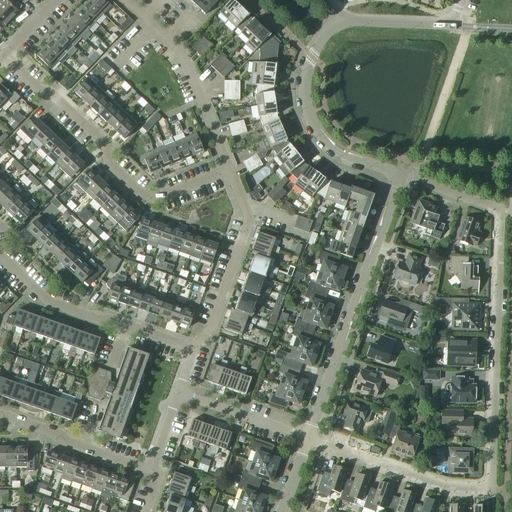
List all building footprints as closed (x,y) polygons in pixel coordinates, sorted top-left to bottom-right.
[(0,0),(0,11),(10,21),(18,12),(16,10),(20,5),(14,0),(0,0)] [(90,0),(89,1),(104,15),(111,7),(104,0),(90,0)] [(189,0),(205,15),(219,0),(189,0)] [(228,20),(240,7),(237,4),(238,3),(235,0),(232,0),(233,0),(232,0),(231,0),(220,13),(228,20)] [(96,23),(104,15),(89,1),(82,9),(96,23)] [(248,27),(254,20),(248,14),(249,13),(245,9),(244,11),(240,7),(228,20),(236,28),(236,27),(242,21),(248,27)] [(89,30),(96,23),(82,9),(74,17),(89,30)] [(0,27),(2,29),(10,21),(0,11),(0,27)] [(81,38),(89,30),(74,17),(67,24),(81,38)] [(118,28),(122,33),(133,22),(128,17),(118,28)] [(245,45),(261,28),(258,24),(259,23),(255,19),(254,20),(248,27),(242,21),(236,27),(236,28),(241,33),(249,40),(245,44),(245,45)] [(74,46),(81,38),(67,24),(59,32),(74,46)] [(253,52),(269,35),(270,33),(266,29),(265,31),(261,28),(245,45),(253,52)] [(66,54),(74,46),(59,32),(52,40),(66,54)] [(279,44),(280,43),(276,39),(275,40),(269,35),(253,52),(254,52),(257,48),(260,51),(258,63),(253,62),(253,63),(276,66),(279,44)] [(197,53),(208,41),(203,37),(192,48),(197,53)] [(59,62),(66,54),(52,40),(44,48),(59,62)] [(197,53),(198,54),(201,57),(212,46),(208,41),(197,53)] [(51,70),(59,62),(44,48),(37,56),(51,70)] [(215,70),(225,58),(221,54),(210,65),(215,70)] [(219,74),(230,63),(225,58),(215,70),(219,74)] [(101,60),(97,64),(101,68),(105,64),(101,60)] [(229,72),(232,69),(234,67),(230,63),(219,74),(224,78),(229,72)] [(276,66),(253,63),(252,73),(275,76),(275,72),(277,72),(278,66),(276,66)] [(274,81),(275,76),(252,73),(252,74),(257,74),(256,85),(265,86),(265,94),(274,93),(274,87),(276,87),(276,81),(274,81)] [(78,80),(74,77),(73,75),(62,86),(67,91),(78,80)] [(82,100),(96,85),(87,77),(74,91),(82,100)] [(0,107),(1,109),(8,101),(13,105),(20,98),(14,92),(12,95),(8,92),(9,91),(8,91),(0,83),(0,107)] [(91,107),(104,93),(96,85),(82,100),(91,107)] [(123,89),(120,94),(123,97),(127,92),(126,92),(130,88),(128,85),(123,89)] [(274,93),(265,94),(265,86),(256,85),(257,95),(256,95),(258,106),(275,104),(275,99),(277,99),(276,93),(274,93)] [(99,115),(112,101),(104,93),(91,107),(99,115)] [(107,123),(121,109),(112,101),(99,115),(107,123)] [(271,124),(279,120),(278,120),(277,115),(277,114),(279,114),(278,108),(276,108),(275,104),(258,106),(259,117),(260,117),(268,115),(271,124)] [(115,131),(129,117),(121,109),(107,123),(115,131)] [(19,114),(14,119),(19,124),(24,119),(19,114)] [(153,116),(150,119),(154,123),(157,120),(159,118),(155,114),(153,116)] [(279,120),(271,124),(268,115),(260,117),(262,127),(266,137),(283,130),(281,126),(283,125),(280,120),(279,120)] [(129,117),(115,131),(124,139),(138,125),(129,117)] [(45,127),(37,119),(33,123),(28,119),(19,129),(31,141),(35,138),(45,127)] [(147,122),(142,128),(146,132),(152,126),(154,123),(150,119),(147,122)] [(230,131),(245,126),(243,120),(228,125),(230,131)] [(247,132),(245,126),(230,131),(232,137),(247,132)] [(39,149),(53,134),(45,127),(35,138),(42,145),(39,148),(39,149)] [(283,151),(290,145),(287,140),(289,139),(286,134),(285,134),(283,130),(266,137),(271,147),(272,149),(271,147),(279,143),(283,151)] [(185,138),(193,156),(204,152),(196,133),(185,138)] [(47,156),(61,142),(53,134),(39,149),(47,156)] [(182,161),(193,156),(185,138),(174,142),(182,161)] [(58,160),(68,149),(61,142),(47,156),(55,164),(58,160)] [(171,165),(182,161),(174,142),(164,146),(171,165)] [(290,145),(283,151),(279,143),(271,147),(272,149),(276,155),(276,156),(283,165),(297,154),(294,150),(295,149),(292,144),(290,145)] [(17,150),(13,155),(16,157),(20,153),(24,149),(20,146),(16,150),(17,150)] [(161,169),(171,165),(164,146),(153,151),(161,169)] [(63,171),(76,157),(68,149),(58,160),(55,164),(63,171)] [(150,174),(161,169),(153,151),(142,155),(140,157),(139,159),(139,162),(141,164),(143,165),(146,165),(150,174)] [(303,173),(308,166),(307,166),(304,162),(303,162),(305,160),(301,156),(300,157),(297,154),(283,165),(290,174),(290,173),(296,167),(303,173)] [(246,168),(259,160),(256,155),(243,163),(246,168)] [(76,157),(63,171),(71,179),(84,165),(76,157)] [(15,169),(19,164),(14,160),(10,164),(15,169)] [(246,168),(249,173),(263,165),(259,160),(246,168)] [(19,173),(23,169),(19,164),(15,169),(19,173)] [(302,191),(316,173),(313,170),(314,168),(309,165),(308,166),(303,173),(296,167),(290,173),(297,180),(293,185),(302,191)] [(84,192),(98,178),(90,169),(76,184),(84,192)] [(328,190),(331,182),(330,182),(325,179),(326,177),(321,174),(320,175),(316,173),(302,191),(311,198),(315,193),(316,194),(314,193),(320,186),(328,190)] [(31,184),(35,179),(30,175),(26,179),(31,184)] [(0,199),(12,187),(10,190),(2,182),(6,178),(0,184),(0,199)] [(93,200),(106,186),(98,178),(84,192),(93,200)] [(35,188),(39,184),(35,179),(31,184),(35,188)] [(335,202),(341,186),(336,184),(337,182),(331,180),(331,182),(328,190),(320,186),(314,193),(316,194),(324,198),(324,199),(335,202)] [(271,200),(282,189),(277,184),(266,195),(271,200)] [(348,198),(352,187),(346,185),(345,187),(341,186),(335,202),(345,206),(348,198)] [(101,208),(115,193),(106,186),(93,200),(101,208)] [(0,204),(5,210),(20,194),(12,187),(0,199),(0,204)] [(358,203),(374,195),(361,190),(361,189),(356,187),(355,189),(352,187),(348,198),(358,202),(358,203)] [(253,189),(250,192),(256,200),(260,197),(253,189)] [(271,200),(275,204),(286,193),(282,189),(271,200)] [(52,196),(48,192),(47,191),(43,196),(48,200),(52,196)] [(109,216),(123,201),(115,193),(101,208),(109,216)] [(27,203),(28,202),(20,194),(5,210),(13,217),(25,205),(25,204),(27,203)] [(355,214),(366,218),(368,214),(369,215),(371,209),(369,209),(374,195),(358,203),(359,204),(356,214),(355,214)] [(426,204),(428,198),(426,204),(419,201),(416,208),(411,206),(410,207),(416,209),(412,220),(407,218),(406,218),(412,220),(411,222),(418,225),(418,227),(425,229),(423,234),(439,240),(444,225),(433,221),(439,202),(437,208),(426,204)] [(117,224),(131,209),(123,201),(109,216),(117,224)] [(25,205),(13,217),(19,223),(20,222),(22,224),(35,211),(27,203),(28,202),(27,203),(25,204),(25,205)] [(131,209),(117,224),(126,232),(140,218),(131,209)] [(355,214),(356,214),(349,211),(346,222),(363,228),(366,218),(355,214)] [(82,212),(78,216),(86,224),(90,220),(82,212)] [(45,227),(49,224),(40,216),(27,230),(35,238),(45,227)] [(296,222),(310,227),(312,221),(298,216),(296,222)] [(479,236),(480,234),(476,232),(479,223),(464,217),(456,240),(471,245),(472,244),(476,245),(478,240),(477,240),(479,236)] [(147,241),(153,222),(142,218),(135,237),(147,241)] [(157,245),(164,226),(153,222),(147,241),(157,245)] [(308,233),(310,227),(296,222),(294,228),(308,233)] [(359,238),(363,228),(346,222),(342,232),(359,238)] [(43,245),(56,231),(49,224),(45,227),(35,238),(43,245)] [(168,249),(175,230),(164,226),(157,245),(168,249)] [(179,252),(185,234),(175,230),(168,249),(179,252)] [(50,253),(64,239),(56,231),(43,245),(50,253)] [(106,235),(102,240),(105,242),(109,238),(112,234),(110,232),(106,235)] [(356,248),(359,238),(342,232),(339,242),(356,248)] [(258,233),(255,243),(272,249),(271,251),(274,253),(276,247),(273,246),(275,239),(258,233)] [(190,256),(196,237),(185,234),(179,252),(190,256)] [(200,260),(207,241),(196,237),(190,256),(200,260)] [(58,260),(72,246),(64,239),(50,253),(58,260)] [(207,241),(200,260),(212,264),(218,245),(207,241)] [(352,259),(356,248),(339,242),(335,253),(352,259)] [(255,243),(251,253),(255,254),(269,258),(271,251),(272,249),(255,243)] [(66,268),(80,253),(72,246),(58,260),(66,268)] [(320,272),(344,281),(346,274),(344,273),(346,269),(333,264),(336,256),(321,251),(318,260),(323,262),(320,272)] [(84,264),(87,261),(80,253),(66,268),(74,275),(84,264)] [(107,270),(116,257),(110,253),(102,266),(107,270)] [(272,259),(269,258),(255,254),(252,263),(269,269),(268,272),(272,273),(274,268),(270,266),(272,259)] [(399,263),(394,278),(402,280),(401,283),(402,285),(406,286),(408,285),(408,283),(415,285),(417,277),(419,278),(422,277),(423,274),(422,272),(420,271),(420,270),(417,269),(421,259),(409,254),(406,261),(407,261),(407,262),(406,265),(399,263)] [(116,257),(107,270),(112,273),(121,260),(116,257)] [(473,258),(473,257),(450,257),(450,273),(458,273),(458,274),(462,274),(462,282),(464,282),(464,288),(478,289),(478,295),(479,278),(477,278),(478,267),(468,266),(468,258),(473,258)] [(84,264),(74,275),(82,283),(83,282),(88,286),(103,271),(98,265),(95,268),(87,261),(84,264)] [(265,279),(268,272),(269,269),(252,263),(248,273),(265,279)] [(298,268),(293,282),(298,284),(299,279),(301,280),(304,270),(298,268)] [(342,287),(344,281),(320,272),(316,283),(310,281),(307,289),(322,294),(325,287),(338,291),(340,287),(342,287)] [(263,286),(265,279),(248,273),(245,282),(262,288),(261,291),(265,293),(267,287),(263,286)] [(117,302),(124,283),(113,279),(111,279),(108,280),(107,283),(106,285),(108,288),(110,289),(107,298),(117,302)] [(258,298),(261,291),(262,288),(245,282),(241,292),(258,298)] [(128,306),(134,287),(124,283),(117,302),(128,306)] [(138,309),(144,290),(134,287),(128,306),(138,309)] [(320,302),(322,294),(307,289),(304,297),(310,300),(307,310),(331,318),(333,312),(331,311),(333,307),(320,302)] [(148,313),(155,294),(144,290),(138,309),(148,313)] [(256,305),(258,298),(241,292),(238,302),(255,308),(254,310),(258,312),(260,306),(256,305)] [(158,316),(165,298),(155,294),(148,313),(158,316)] [(168,320),(175,301),(165,298),(158,316),(168,320)] [(477,329),(478,306),(463,305),(463,299),(450,299),(449,310),(454,310),(453,322),(460,322),(460,327),(467,327),(467,329),(477,329)] [(179,323),(185,305),(175,301),(168,320),(179,323)] [(387,322),(386,324),(396,327),(404,330),(405,326),(410,314),(409,314),(411,310),(412,311),(422,315),(425,308),(410,303),(407,309),(384,301),(383,303),(384,303),(382,308),(381,308),(377,319),(387,322)] [(252,317),(254,310),(255,308),(238,302),(235,311),(248,316),(252,317)] [(185,305),(179,323),(189,327),(196,308),(185,305)] [(23,330),(28,314),(24,313),(24,312),(18,310),(10,331),(14,333),(16,327),(23,330)] [(248,316),(235,311),(231,310),(228,320),(252,328),(253,325),(246,323),(248,316)] [(328,325),(331,318),(307,310),(303,320),(297,318),(294,327),(309,332),(312,324),(325,329),(327,324),(328,325)] [(31,339),(39,317),(33,315),(28,314),(23,330),(30,332),(28,338),(31,339)] [(11,326),(15,317),(9,315),(6,324),(11,326)] [(43,337),(49,321),(45,320),(45,319),(39,317),(31,339),(34,340),(36,335),(43,337)] [(52,346),(61,320),(59,319),(54,319),(53,323),(49,321),(43,337),(50,340),(48,345),(52,346)] [(64,344),(69,328),(65,327),(66,323),(63,321),(61,320),(52,346),(55,347),(57,342),(64,344)] [(251,331),(252,328),(228,320),(224,330),(241,336),(244,328),(251,331)] [(306,340),(309,332),(294,327),(291,335),(297,337),(293,348),(318,356),(320,350),(318,349),(320,344),(306,340)] [(72,353),(80,331),(74,329),(73,330),(69,328),(64,344),(71,347),(69,352),(72,353)] [(84,351),(90,335),(85,334),(86,333),(80,331),(72,353),(75,354),(77,349),(84,351)] [(90,335),(84,351),(91,354),(89,359),(93,360),(100,339),(94,336),(94,337),(90,335)] [(391,351),(394,341),(380,336),(378,343),(380,344),(379,347),(371,344),(367,357),(387,364),(391,351)] [(476,350),(476,342),(448,341),(448,358),(456,359),(456,365),(473,365),(474,364),(475,363),(475,358),(475,357),(474,357),(474,350),(476,350)] [(412,343),(409,351),(417,353),(420,346),(412,343)] [(143,373),(147,361),(146,361),(149,355),(130,348),(117,385),(111,401),(100,432),(119,439),(121,433),(122,433),(126,421),(125,420),(129,409),(130,409),(139,385),(138,385),(142,373),(143,373)] [(315,363),(318,356),(293,348),(291,355),(277,350),(273,362),(281,364),(296,370),(298,362),(312,367),(313,362),(315,363)] [(24,360),(22,366),(29,369),(31,362),(24,360)] [(216,385),(224,361),(222,360),(219,367),(212,364),(206,381),(216,385)] [(226,388),(232,371),(225,369),(227,362),(224,361),(216,385),(226,388)] [(293,377),(296,370),(281,364),(278,373),(284,375),(280,385),(304,394),(307,387),(305,387),(306,382),(293,377)] [(235,392),(244,368),(241,367),(239,374),(232,371),(226,388),(235,392)] [(103,398),(111,401),(117,385),(111,383),(111,373),(98,368),(88,381),(88,397),(100,401),(103,398)] [(244,368),(235,392),(245,395),(251,378),(244,376),(246,369),(244,368)] [(382,377),(362,370),(357,381),(356,381),(352,391),(360,393),(361,392),(375,397),(381,382),(396,387),(400,376),(384,371),(382,377)] [(439,380),(439,372),(423,371),(422,380),(439,380)] [(10,400),(17,378),(14,377),(12,382),(5,379),(0,395),(4,397),(10,400)] [(20,402),(25,386),(19,384),(21,379),(17,378),(10,400),(16,402),(16,401),(20,402)] [(474,403),(475,386),(471,386),(472,381),(468,381),(468,379),(452,378),(451,402),(474,403)] [(25,386),(20,402),(24,404),(23,408),(25,409),(27,410),(29,411),(38,385),(35,384),(33,389),(25,386)] [(41,410),(46,394),(39,391),(41,386),(38,385),(29,411),(31,412),(33,412),(35,412),(36,408),(41,410)] [(302,400),(304,394),(280,385),(276,396),(270,394),(268,402),(283,407),(285,400),(298,404),(300,400),(302,400)] [(51,414),(58,392),(55,391),(53,396),(46,394),(41,410),(45,411),(45,412),(51,414)] [(61,417),(67,401),(59,399),(61,393),(58,392),(51,414),(57,416),(61,417)] [(67,401),(61,417),(65,418),(65,419),(71,421),(79,400),(75,398),(74,403),(67,401)] [(362,422),(367,408),(348,402),(344,415),(348,417),(344,427),(357,431),(360,421),(362,422)] [(471,436),(472,428),(473,426),(474,422),(472,420),(462,419),(462,412),(442,411),(442,423),(451,424),(450,435),(471,436)] [(390,413),(387,420),(392,422),(395,416),(390,413)] [(194,447),(202,423),(193,420),(187,437),(194,439),(192,446),(194,447)] [(206,444),(212,427),(202,423),(194,447),(197,448),(199,441),(206,444)] [(412,458),(419,439),(399,431),(400,428),(393,425),(389,438),(395,440),(391,451),(402,455),(402,453),(404,454),(403,455),(412,458)] [(213,454),(222,430),(212,427),(206,444),(213,446),(211,453),(213,454)] [(222,430),(213,454),(216,455),(219,448),(226,450),(232,433),(222,430)] [(253,463),(277,471),(279,465),(277,464),(279,459),(266,455),(268,447),(253,442),(250,450),(256,452),(253,463)] [(16,467),(16,448),(5,448),(5,467),(16,467)] [(16,448),(16,467),(27,468),(27,472),(34,472),(34,454),(27,454),(27,448),(16,448)] [(472,463),(470,463),(471,458),(472,458),(472,457),(473,456),(473,449),(449,449),(448,473),(472,473),(472,464),(473,464),(474,464),(474,463),(473,462),(472,462),(472,463)] [(53,471),(59,455),(48,451),(42,467),(53,471)] [(61,480),(69,459),(59,455),(53,471),(62,475),(61,480)] [(71,483),(79,462),(69,459),(61,480),(71,483)] [(81,486),(88,466),(79,462),(71,483),(72,483),(72,482),(81,486)] [(275,478),(277,471),(253,463),(249,473),(243,471),(240,479),(255,485),(258,477),(271,482),(273,477),(275,478)] [(91,489),(99,469),(88,466),(81,486),(91,489)] [(338,493),(346,470),(333,466),(328,482),(321,480),(324,472),(323,472),(317,492),(329,496),(331,490),(338,493)] [(101,494),(109,473),(99,469),(91,489),(101,493),(101,494)] [(171,482),(194,491),(195,488),(188,486),(191,478),(174,472),(171,482)] [(111,497),(119,476),(109,473),(101,494),(111,497)] [(347,480),(340,500),(352,504),(354,498),(361,501),(369,479),(357,474),(351,490),(345,488),(347,480)] [(119,476),(111,497),(112,497),(113,492),(117,494),(116,498),(128,502),(133,486),(128,484),(129,480),(119,476)] [(252,492),(255,485),(240,479),(237,488),(243,490),(239,500),(264,509),(266,502),(264,502),(266,497),(252,492)] [(193,493),(194,491),(171,482),(167,492),(170,493),(187,499),(188,499),(184,498),(187,491),(193,493)] [(370,488),(363,508),(374,511),(377,507),(384,509),(392,487),(380,482),(374,498),(368,496),(370,488)] [(409,511),(416,495),(403,491),(397,507),(391,504),(394,497),(393,497),(387,511),(409,511)] [(185,506),(187,499),(170,493),(167,503),(184,509),(183,511),(184,511),(187,511),(189,508),(185,506)] [(416,505),(413,511),(435,511),(439,503),(426,499),(421,511),(414,511),(417,505),(416,505)] [(262,511),(264,509),(239,500),(236,511),(230,509),(228,511),(262,511)] [(182,511),(183,511),(184,509),(167,503),(163,511),(182,511)]
